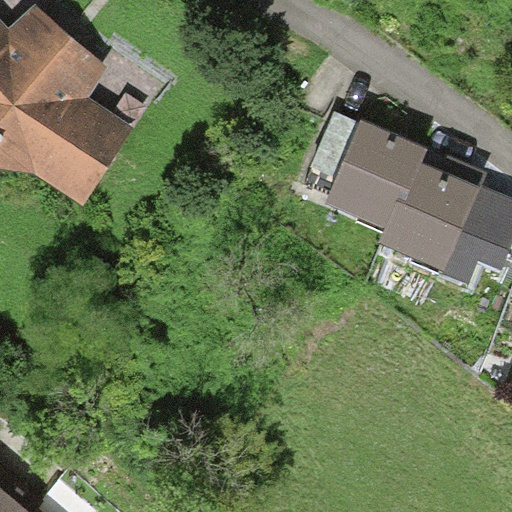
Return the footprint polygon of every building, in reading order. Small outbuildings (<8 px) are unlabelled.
[(69,36),(35,7),(10,30),(0,18),(0,175),(35,177),(85,210),(132,129),(90,99),(109,71),(69,36)] [(338,180),(361,125),(334,113),(311,168),(338,180)] [(395,140),(361,125),(338,180),(326,208),(386,233),(399,203),(407,206),(423,168),(429,154),(395,140)] [(454,181),(423,168),(407,206),(399,203),(386,233),(380,248),(445,275),(447,271),(480,192),(454,181)] [(0,511),(38,511),(39,511),(45,503),(0,465),(0,511)]
